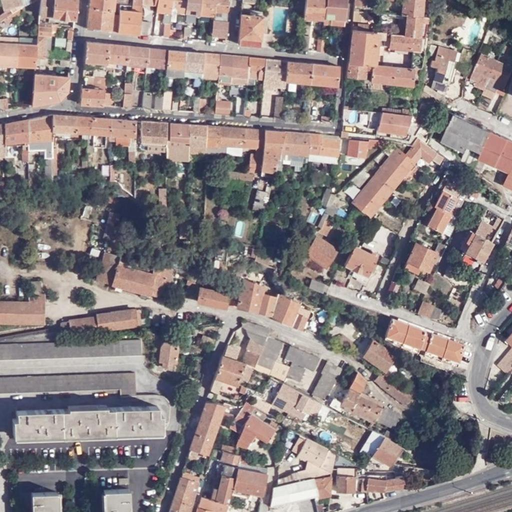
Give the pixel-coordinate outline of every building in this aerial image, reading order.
[(0,14),(0,20),(20,8),(23,5),(21,0),(0,0),(3,9),(9,8),(0,15),(0,14)] [(41,0),(40,14),(75,19),(77,0),(41,0)] [(90,0),(88,28),(117,31),(119,21),(111,20),(113,0),(90,0)] [(133,0),(133,7),(142,8),(142,3),(142,0),(133,0)] [(186,8),(186,0),(172,0),(172,6),(171,11),(171,20),(175,20),(176,7),(186,8)] [(200,9),(201,0),(186,0),(186,8),(196,9),(200,9)] [(215,10),(216,0),(201,0),(200,9),(212,10),(215,10)] [(228,12),(229,0),(216,0),(215,10),(228,12)] [(323,16),(325,0),(305,0),(303,14),(323,16)] [(344,23),(346,0),(325,0),(323,16),(323,21),(344,23)] [(403,0),(402,14),(407,15),(420,16),(421,0),(403,0)] [(467,10),(470,3),(462,0),(456,0),(455,4),(467,10)] [(119,21),(117,31),(140,33),(141,20),(140,20),(142,8),(133,7),(132,11),(120,10),(119,21)] [(355,9),(353,20),(367,21),(368,11),(355,9)] [(228,12),(215,10),(214,16),(214,20),(220,21),(220,17),(228,17),(228,12)] [(250,15),(241,14),(238,44),(259,46),(260,39),(263,11),(250,10),(250,15)] [(399,14),(397,34),(405,34),(407,15),(402,14),(399,14)] [(407,15),(405,34),(419,36),(419,22),(426,23),(427,17),(420,16),(407,15)] [(141,20),(140,33),(154,35),(154,32),(149,31),(150,21),(141,20)] [(226,37),(227,22),(220,21),(214,20),(212,36),(226,37)] [(36,57),(50,58),(52,35),(53,24),(39,22),(37,44),(36,57)] [(506,41),(510,34),(494,23),(490,30),(506,41)] [(66,50),(72,51),(74,27),(69,26),(66,50)] [(352,29),(349,61),(373,64),(375,51),(375,44),(384,46),(385,33),(369,31),(352,29)] [(415,67),(421,67),(425,37),(419,36),(405,34),(397,34),(392,33),(391,46),(413,48),(411,68),(415,68),(415,67)] [(301,35),(300,49),(307,50),(308,36),(301,35)] [(317,38),(316,51),(323,51),(325,39),(321,38),(317,38)] [(0,63),(18,65),(18,54),(19,43),(0,41),(0,63)] [(107,61),(108,43),(87,41),(85,60),(107,62),(107,61)] [(18,65),(35,66),(36,57),(37,44),(19,43),(18,54),(18,65)] [(127,62),(129,45),(108,43),(107,61),(127,62)] [(147,65),(149,47),(129,45),(127,62),(131,63),(141,64),(147,65)] [(430,45),(428,54),(434,56),(436,46),(430,45)] [(166,66),(168,49),(149,47),(147,65),(166,66)] [(431,89),(446,97),(456,51),(438,47),(435,61),(432,61),(430,67),(436,68),(431,89)] [(183,75),(186,51),(168,49),(166,66),(165,75),(182,77),(183,75)] [(201,77),(205,52),(186,51),(183,75),(201,77)] [(218,80),(222,54),(205,52),(201,77),(201,78),(217,80),(218,80)] [(248,77),(250,57),(222,54),(218,80),(219,81),(247,83),(248,77)] [(474,86),(484,91),(485,87),(490,77),(497,62),(481,54),(470,78),(477,81),(474,86)] [(35,66),(35,70),(49,71),(50,58),(36,57),(35,66)] [(264,78),(266,59),(250,57),(248,77),(264,78)] [(285,81),(288,61),(266,59),(264,78),(263,84),(263,86),(263,87),(270,88),(271,85),(284,86),(285,81)] [(310,82),(313,64),(288,61),(285,81),(310,83),(310,82)] [(349,61),(348,76),(365,77),(366,69),(372,70),(371,80),(412,84),(415,68),(411,68),(373,64),(349,61)] [(485,87),(497,92),(499,87),(504,89),(511,69),(511,67),(497,61),(497,62),(490,77),(485,87)] [(310,82),(337,85),(340,66),(313,64),(310,82)] [(415,68),(412,84),(417,85),(421,67),(415,67),(415,68)] [(68,90),(69,77),(35,73),(32,100),(32,105),(58,100),(68,90)] [(94,87),(83,86),(81,103),(102,104),(104,92),(105,76),(101,76),(95,75),(94,83),(98,83),(97,87),(94,87)] [(122,106),(130,106),(132,84),(124,83),(122,106)] [(447,100),(448,98),(446,97),(431,89),(425,86),(423,90),(443,100),(444,99),(447,100)] [(504,95),(506,90),(504,89),(499,87),(497,92),(504,95)] [(170,91),(163,90),(163,95),(161,108),(168,109),(170,91)] [(146,91),(144,91),(142,107),(149,107),(150,94),(146,94),(146,91)] [(104,92),(102,104),(110,105),(111,92),(104,92)] [(161,108),(163,95),(156,95),(154,108),(161,108)] [(278,111),(281,111),(282,97),(276,97),(273,117),(278,117),(278,111)] [(487,110),(496,114),(501,101),(493,97),(487,110)] [(196,111),(203,112),(204,99),(198,99),(196,111)] [(178,110),(179,101),(172,100),(170,109),(178,110)] [(230,102),(215,100),(213,112),(228,113),(230,102)] [(414,121),(421,124),(428,106),(422,102),(414,121)] [(344,110),(343,121),(355,122),(356,111),(344,110)] [(411,115),(381,112),(377,130),(405,135),(403,141),(403,144),(412,145),(418,137),(416,136),(421,124),(414,121),(410,119),(411,115)] [(429,137),(426,143),(444,157),(445,158),(471,176),(474,169),(476,164),(478,160),(480,157),(491,130),(454,114),(444,140),(465,149),(462,159),(429,137)] [(53,115),(29,119),(28,140),(28,145),(28,148),(46,149),(46,172),(53,173),(53,137),(53,130),(53,115)] [(91,118),(53,115),(53,130),(90,133),(91,118)] [(111,119),(91,118),(90,133),(90,139),(87,139),(87,153),(92,153),(92,142),(106,143),(106,135),(110,135),(111,119)] [(29,119),(4,124),(4,143),(28,140),(29,119)] [(110,140),(129,141),(128,161),(132,161),(136,121),(111,119),(110,135),(110,140)] [(167,123),(141,121),(140,140),(147,140),(166,142),(167,123)] [(169,141),(190,141),(190,125),(170,124),(169,141)] [(205,154),(205,147),(206,126),(190,125),(190,141),(190,148),(189,161),(193,161),(194,153),(205,154)] [(225,153),(226,146),(227,128),(206,126),(205,147),(205,154),(220,155),(220,153),(225,153)] [(260,131),(227,128),(226,146),(250,148),(249,156),(249,161),(255,161),(254,172),(256,173),(260,130),(260,131)] [(90,133),(53,130),(53,137),(87,139),(90,139),(90,133)] [(284,132),(260,130),(256,173),(274,174),(275,172),(276,166),(278,160),(284,132)] [(508,138),(491,130),(480,157),(496,163),(508,138)] [(312,134),(284,132),(278,160),(276,166),(275,172),(280,173),(282,166),(281,166),(282,159),(290,159),(289,165),(294,165),(293,170),(301,170),(302,162),(305,162),(305,156),(309,157),(312,134)] [(312,134),(309,157),(308,160),(337,163),(338,157),(340,136),(333,135),(333,139),(321,138),(321,135),(312,134)] [(419,138),(406,155),(415,162),(421,155),(429,161),(431,158),(439,164),(444,157),(426,143),(419,138)] [(511,139),(508,138),(496,163),(511,170),(511,168),(511,139)] [(349,139),(347,160),(365,162),(367,142),(349,139)] [(166,152),(166,148),(166,142),(147,140),(146,149),(166,152)] [(250,148),(226,146),(225,153),(225,154),(249,156),(250,148)] [(166,157),(174,157),(174,148),(166,148),(166,152),(166,157)] [(398,148),(383,167),(400,181),(415,162),(406,155),(398,148)] [(383,167),(369,184),(385,198),(400,181),(383,167)] [(474,169),(471,176),(476,180),(480,172),(474,169)] [(357,174),(365,181),(370,176),(362,170),(357,174)] [(243,173),(224,172),(223,188),(242,190),(242,180),(243,173)] [(357,174),(351,180),(360,187),(365,181),(357,174)] [(353,199),(359,190),(350,184),(344,193),(353,199)] [(369,184),(354,202),(371,216),(385,198),(369,184)] [(330,194),(331,187),(328,186),(321,202),(325,204),(323,210),(329,213),(332,215),(337,208),(332,203),(334,196),(330,194)] [(441,233),(450,214),(448,213),(456,198),(442,190),(433,206),(436,208),(426,224),(441,233)] [(253,210),(264,213),(269,195),(265,193),(257,191),(253,210)] [(455,216),(462,201),(456,198),(448,213),(450,214),(455,216)] [(93,216),(93,205),(84,204),(83,216),(93,216)] [(108,213),(102,240),(114,244),(120,216),(108,213)] [(500,218),(495,227),(499,230),(505,220),(500,218)] [(322,228),(319,231),(326,236),(333,223),(326,219),(322,228)] [(487,222),(484,219),(477,232),(486,236),(489,231),(492,233),(495,227),(487,223),(487,222)] [(179,235),(187,236),(188,221),(180,221),(179,235)] [(486,236),(477,232),(476,233),(474,231),(461,254),(464,256),(460,263),(466,267),(473,254),(483,260),(493,241),(486,236)] [(317,237),(306,253),(304,250),(298,259),(305,263),(310,257),(326,266),(337,250),(317,237)] [(447,247),(440,244),(435,251),(415,242),(408,262),(429,272),(432,262),(438,265),(447,247)] [(99,274),(97,280),(106,282),(115,285),(114,290),(120,291),(121,286),(140,292),(139,296),(146,298),(146,293),(163,298),(171,268),(130,258),(131,255),(128,254),(128,257),(118,254),(119,248),(109,245),(107,252),(105,251),(101,264),(99,274)] [(345,264),(354,269),(358,271),(356,276),(365,280),(376,256),(370,253),(354,245),(345,264)] [(98,258),(100,250),(90,247),(87,255),(98,258)] [(267,264),(271,252),(256,247),(255,248),(255,249),(255,250),(254,253),(253,256),(253,258),(267,264)] [(90,272),(99,274),(101,264),(93,262),(90,272)] [(457,266),(451,262),(444,277),(451,281),(457,266)] [(505,284),(508,280),(511,273),(511,262),(499,281),(505,284)] [(243,280),(237,308),(260,311),(271,315),(271,316),(301,329),(306,317),(297,314),(303,299),(296,295),(293,302),(278,295),(277,299),(263,295),(265,287),(257,284),(259,280),(249,277),(248,281),(243,280)] [(311,278),(309,286),(318,289),(321,290),(324,283),(311,278)] [(415,289),(425,293),(429,284),(419,279),(415,289)] [(197,302),(219,307),(224,308),(225,306),(227,296),(200,289),(197,302)] [(0,300),(0,320),(45,322),(45,294),(30,294),(29,301),(0,300)] [(227,296),(225,306),(233,308),(236,296),(228,294),(227,296)] [(421,301),(416,312),(439,320),(443,309),(421,301)] [(133,311),(135,327),(143,326),(142,320),(139,320),(138,310),(133,311)] [(69,323),(71,336),(135,327),(133,311),(96,317),(96,319),(69,323)] [(390,316),(382,338),(416,350),(424,328),(390,316)] [(269,338),(270,331),(242,322),(240,324),(242,328),(246,332),(248,340),(244,351),(247,351),(259,356),(269,338)] [(62,336),(71,336),(69,323),(60,324),(60,329),(61,329),(62,336)] [(429,330),(424,328),(416,350),(421,352),(429,330)] [(429,330),(421,352),(455,365),(463,343),(429,330)] [(211,350),(215,341),(202,336),(199,344),(206,348),(211,350)] [(283,343),(269,338),(259,356),(257,365),(272,371),(274,366),(283,343)] [(140,341),(0,344),(0,359),(140,356),(140,341)] [(170,368),(170,363),(174,363),(175,348),(174,345),(171,343),(167,341),(164,342),(162,343),(160,346),(159,362),(162,362),(162,368),(170,368)] [(363,356),(385,369),(387,371),(396,356),(372,341),(363,356)] [(257,365),(259,356),(247,351),(243,363),(235,361),(238,350),(226,347),(223,357),(221,357),(210,391),(217,393),(221,380),(237,385),(239,377),(247,380),(251,368),(255,369),(257,365)] [(293,363),(289,373),(287,378),(300,383),(306,369),(314,372),(319,359),(291,347),(285,360),(293,363)] [(202,359),(208,361),(211,350),(206,348),(202,359)] [(511,349),(499,365),(509,373),(511,368),(511,349)] [(325,402),(335,382),(341,369),(328,362),(322,375),(324,376),(314,397),(325,402)] [(289,373),(274,366),(272,371),(269,377),(282,384),(284,384),(287,378),(289,373)] [(385,369),(381,374),(376,380),(406,406),(415,396),(387,372),(385,369)] [(360,394),(366,380),(354,370),(352,373),(355,376),(349,389),(350,389),(360,394)] [(0,391),(120,389),(121,397),(136,396),(135,374),(0,377),(0,391)] [(306,414),(313,400),(284,384),(282,384),(276,396),(295,407),(295,408),(306,414)] [(338,411),(349,416),(351,412),(360,394),(350,389),(349,389),(338,411)] [(511,392),(508,391),(500,402),(508,406),(511,399),(511,392)] [(382,406),(360,394),(351,412),(374,424),(375,422),(394,431),(400,418),(385,407),(384,409),(381,408),(382,406)] [(267,404),(255,398),(252,404),(264,410),(267,404)] [(213,402),(206,402),(188,455),(196,457),(198,452),(207,454),(219,418),(221,412),(223,406),(213,402)] [(245,402),(243,406),(234,420),(231,421),(230,421),(230,429),(240,436),(244,424),(250,415),(254,407),(245,402)] [(13,435),(162,430),(161,414),(157,414),(157,407),(105,407),(104,405),(67,406),(67,409),(16,410),(16,418),(12,419),(13,435)] [(232,416),(221,412),(219,418),(230,421),(231,421),(232,416)] [(268,426),(250,415),(244,424),(240,436),(239,441),(251,443),(255,436),(271,444),(277,434),(274,432),(275,430),(274,429),(276,425),(270,421),(268,426)] [(407,450),(411,450),(412,445),(387,432),(384,437),(386,438),(402,447),(407,450)] [(298,455),(309,461),(319,468),(329,449),(307,437),(298,455)] [(386,438),(384,437),(380,442),(372,456),(391,467),(402,447),(386,438)] [(220,460),(237,465),(238,463),(239,455),(235,453),(235,450),(231,449),(230,452),(225,451),(223,450),(222,450),(220,460)] [(309,471),(311,480),(314,479),(333,475),(334,471),(337,454),(329,449),(319,468),(309,461),(305,472),(309,471)] [(274,464),(279,466),(280,466),(283,452),(280,451),(279,453),(277,452),(274,464)] [(340,470),(355,468),(356,463),(337,454),(334,471),(340,470)] [(238,463),(250,465),(251,458),(239,455),(238,463)] [(218,489),(216,500),(228,503),(231,490),(235,475),(233,474),(234,467),(219,464),(217,477),(221,478),(218,489)] [(231,490),(262,496),(266,473),(236,468),(235,475),(231,490)] [(355,478),(363,478),(363,469),(355,468),(340,470),(339,477),(355,478)] [(298,473),(300,482),(311,480),(309,471),(305,472),(298,473)] [(186,475),(182,474),(181,478),(194,482),(198,483),(200,476),(193,474),(192,477),(188,476),(189,473),(186,472),(186,475)] [(317,497),(331,494),(333,475),(314,479),(317,497)] [(337,477),(337,492),(354,492),(355,478),(339,477),(337,477)] [(368,478),(367,489),(385,490),(406,486),(403,477),(387,480),(368,478)] [(194,482),(181,478),(171,507),(181,510),(187,511),(194,482)] [(274,489),(271,507),(316,497),(317,497),(314,479),(311,480),(300,482),(274,489)] [(190,511),(198,483),(194,482),(187,511),(190,511)] [(104,489),(105,511),(129,511),(129,488),(104,489)] [(57,511),(57,491),(32,492),(33,511),(57,511)] [(201,497),(197,511),(226,511),(228,503),(216,500),(211,499),(201,497)]
